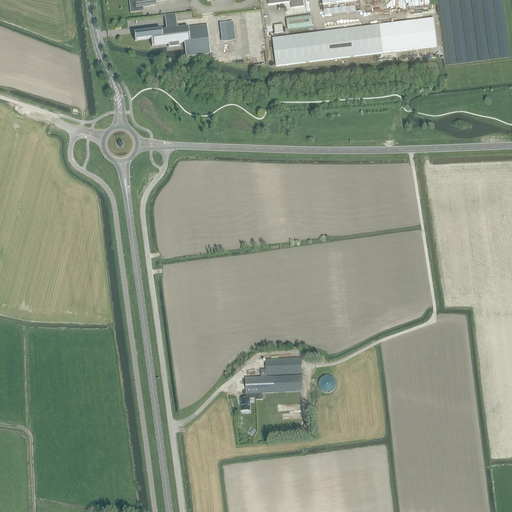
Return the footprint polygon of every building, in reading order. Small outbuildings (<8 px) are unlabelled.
[(155,2),(168,0),(129,0),(131,12),(143,11),(142,7),(156,6),(155,2)] [(267,0),(268,5),(290,2),(291,8),(304,7),(302,0),(267,0)] [(347,6),(331,9),(332,15),(348,12),(347,6)] [(165,23),(176,22),(175,14),(164,15),(165,23)] [(286,19),(288,30),(312,27),(311,16),(286,19)] [(433,19),(272,39),(276,67),(401,51),(436,47),(433,19)] [(236,40),(234,21),(221,23),(222,42),(236,40)] [(188,27),(177,28),(161,30),(134,33),(135,41),(151,39),(151,46),(168,44),(168,48),(179,46),(179,43),(184,42),(185,57),(210,54),(207,25),(188,27)] [(274,26),(274,33),(283,32),(282,25),(274,26)] [(302,375),(301,358),(265,359),(265,369),(260,370),(261,377),(245,378),(246,395),(246,398),(240,399),(241,411),(250,411),(250,399),(255,398),(255,400),(263,400),(263,394),(274,393),(303,392),(302,375),(266,377),(266,376),(302,375)] [(336,388),(337,385),(336,384),(336,382),(335,380),(334,378),(332,377),(331,376),(328,376),(326,376),(323,377),(322,378),(321,379),(320,381),(319,382),(319,384),(318,385),(319,386),(319,388),(320,389),(320,390),(321,391),(322,392),(324,393),(325,393),(327,394),(328,394),(330,393),(332,393),(333,391),(335,390),(336,388)]
